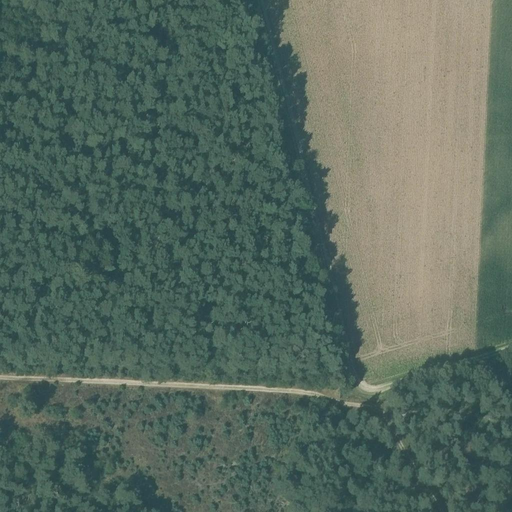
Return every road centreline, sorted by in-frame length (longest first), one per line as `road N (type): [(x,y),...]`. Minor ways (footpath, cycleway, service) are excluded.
road 1 (track): [(511,345),(369,388),(355,379),(258,0)]
road 2 (track): [(0,379),(344,398),(392,421)]
road 3 (track): [(392,421),(511,434)]
